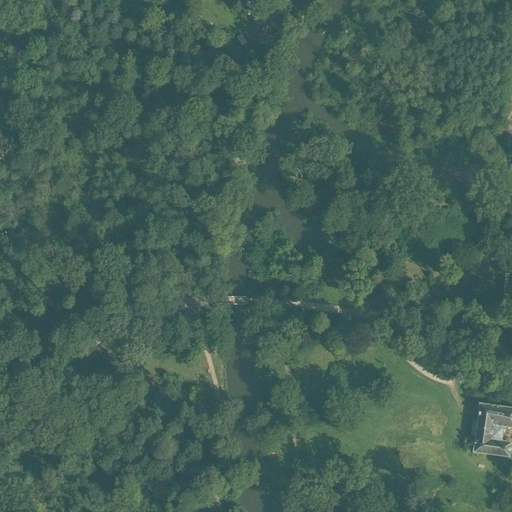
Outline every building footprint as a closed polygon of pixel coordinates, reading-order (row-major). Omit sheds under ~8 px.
[(242,0),(246,1),(245,5),(257,11),(262,0),(242,0)] [(259,16),(266,19),(271,8),(264,5),(259,16)] [(270,17),(289,25),(293,15),(274,7),(270,17)] [(253,39),(258,41),(274,48),(280,33),(271,29),(271,28),(270,28),(260,24),(253,39)] [(448,67),(443,75),(454,81),(458,73),(448,67)] [(500,301),(501,301),(508,301),(509,276),(501,276),(500,301)] [(511,408),(480,405),(480,407),(474,451),(474,453),(510,458),(511,443),(502,442),(504,427),(511,428),(511,408)]
